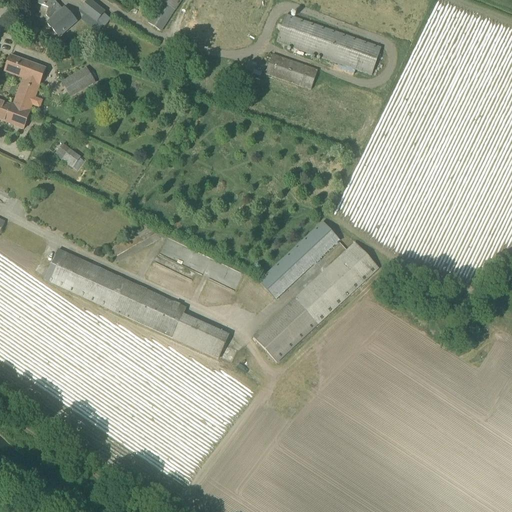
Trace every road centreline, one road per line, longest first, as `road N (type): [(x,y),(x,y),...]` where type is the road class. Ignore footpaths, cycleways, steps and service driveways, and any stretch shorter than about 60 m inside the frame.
road 1 (track): [(97,0),(142,33),(241,59),(290,7),(382,41),(387,62),(366,82)]
road 2 (track): [(0,416),(142,511)]
